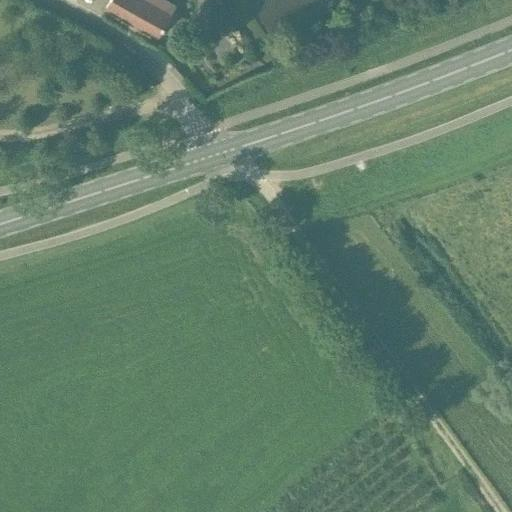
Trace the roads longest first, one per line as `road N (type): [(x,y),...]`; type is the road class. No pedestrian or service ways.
road 1 (track): [(249,174),(497,511)]
road 2 (primary): [(226,149),(511,42)]
road 3 (primary): [(0,225),(226,149)]
road 4 (unclassified): [(226,149),(133,44),(53,0)]
road 5 (track): [(181,96),(27,140),(0,137)]
